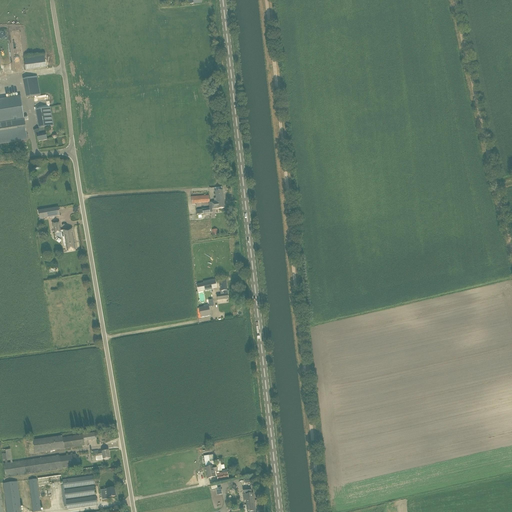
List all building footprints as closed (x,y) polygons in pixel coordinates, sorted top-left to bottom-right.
[(26,62),(28,72),(48,69),(46,59),(26,62)] [(41,95),(37,76),(23,79),(26,98),(41,95)] [(11,117),(24,115),(21,97),(0,100),(0,119),(4,119),(11,117)] [(35,110),(39,130),(36,130),(38,142),(47,140),(45,128),(53,126),(50,107),(35,110)] [(24,115),(11,117),(4,119),(0,119),(0,144),(28,140),(24,115)] [(216,198),(214,199),(214,202),(224,200),(222,190),(215,191),(216,198)] [(201,196),(191,197),(191,204),(192,205),(195,205),(195,203),(201,203),(201,196)] [(213,202),(211,202),(212,210),(214,209),(220,209),(225,208),(224,200),(214,202),(213,202)] [(58,208),(38,211),(40,220),(59,217),(58,208)] [(59,221),(52,222),(53,227),(54,227),(55,234),(56,234),(61,233),(60,231),(59,221)] [(56,235),(57,236),(57,237),(58,237),(59,238),(60,238),(61,238),(62,238),(64,247),(66,246),(67,252),(76,250),(72,229),(60,231),(61,233),(56,234),(56,235)] [(55,269),(48,269),(49,279),(56,278),(58,277),(59,277),(57,268),(55,269)] [(217,288),(215,281),(196,284),(198,292),(217,288)] [(228,299),(226,283),(220,283),(221,291),(220,291),(220,295),(217,295),(218,300),(228,299)] [(208,307),(199,308),(201,317),(210,316),(208,307)] [(80,447),(79,446),(84,446),(84,441),(96,439),(95,433),(63,438),(62,436),(33,440),(34,451),(35,454),(80,447)] [(61,469),(78,467),(76,454),(59,457),(59,455),(12,462),(11,450),(5,450),(6,454),(2,454),(3,460),(5,460),(6,463),(3,464),(6,479),(62,470),(61,469)] [(90,453),(92,461),(110,458),(108,451),(98,453),(98,451),(90,453)] [(214,462),(213,455),(204,456),(205,463),(214,462)] [(213,467),(213,466),(206,468),(208,479),(215,477),(214,470),(216,470),(216,466),(213,467)] [(227,472),(216,474),(218,480),(228,478),(227,472)] [(39,479),(43,506),(63,504),(59,476),(39,479)] [(64,489),(94,485),(93,476),(63,480),(64,489)] [(29,481),(33,511),(39,511),(41,511),(37,479),(29,481)] [(3,484),(6,511),(21,511),(18,482),(3,484)] [(66,499),(95,495),(94,486),(64,490),(66,499)] [(102,490),(101,491),(102,500),(109,499),(109,497),(115,496),(114,488),(102,490)] [(245,494),(244,494),(245,501),(246,501),(247,511),(255,511),(253,493),(245,494)] [(67,509),(97,505),(96,496),(66,501),(67,509)]
